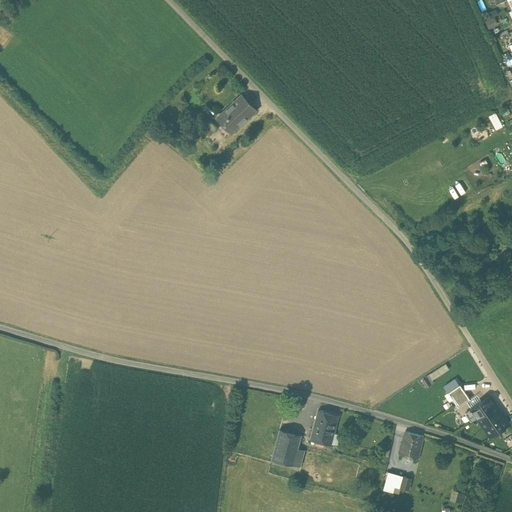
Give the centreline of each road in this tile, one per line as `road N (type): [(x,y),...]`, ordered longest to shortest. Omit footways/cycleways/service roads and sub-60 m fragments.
road 1 (unclassified): [(169,0),(412,246),(511,405)]
road 2 (unclassified): [(0,327),(104,359),(338,403),(511,460)]
